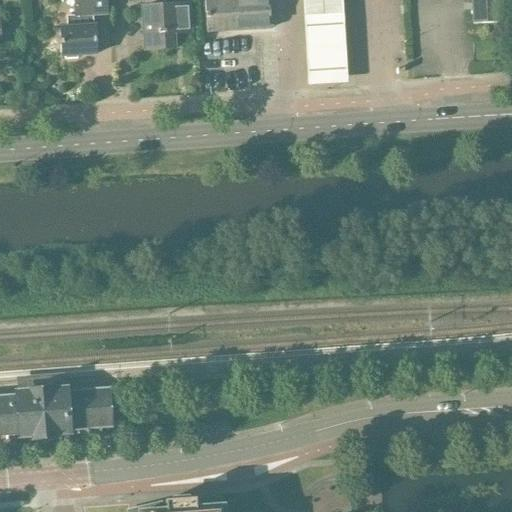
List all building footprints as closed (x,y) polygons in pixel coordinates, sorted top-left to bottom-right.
[(90,27),(89,16),(107,14),(105,0),(73,0),(75,17),(66,18),(67,29),(59,29),(61,57),(65,57),(65,59),(76,58),(76,56),(97,54),(94,27),(90,27)] [(164,0),(165,6),(141,8),(144,51),(175,49),(174,35),(192,34),(190,4),(188,5),(187,0),(164,0)] [(204,0),(206,33),(269,30),(267,0),(204,0)] [(341,0),(301,0),(307,89),(347,86),(341,0)] [(498,24),(496,0),(470,0),(472,25),(498,24)] [(67,430),(108,427),(105,392),(64,395),(64,391),(16,395),(16,399),(0,399),(0,435),(19,434),(19,438),(32,437),(32,440),(52,438),(52,435),(67,434),(67,430)] [(221,511),(221,508),(195,510),(194,500),(164,502),(164,511),(221,511)]
